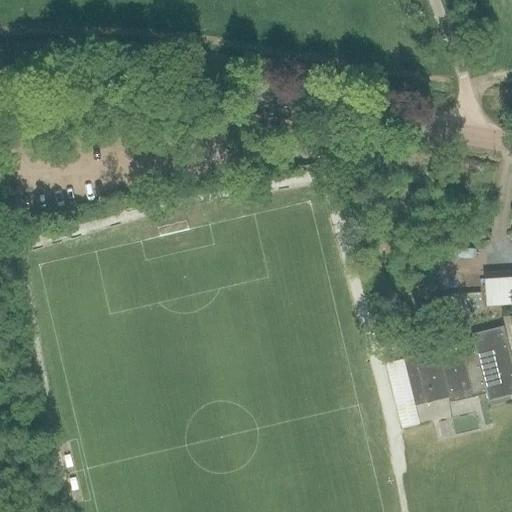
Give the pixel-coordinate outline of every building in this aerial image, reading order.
[(312,167),(305,168),(306,175),(314,174),(312,167)] [(511,274),(485,276),(487,307),(511,305),(511,274)] [(480,294),(444,297),(446,317),(482,314),(480,294)] [(473,342),(404,360),(416,406),(449,398),(450,404),(471,399),(487,395),(489,402),(511,396),(511,359),(504,327),(471,335),(473,342)] [(467,329),(457,331),(460,341),(469,338),(469,334),(467,329)]
